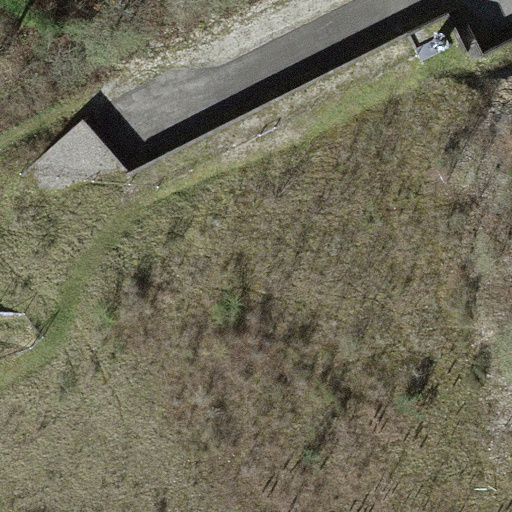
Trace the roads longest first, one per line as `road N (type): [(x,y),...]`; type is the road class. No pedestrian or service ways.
road 1 (motorway): [(511,367),(0,368)]
road 2 (track): [(135,128),(392,0)]
